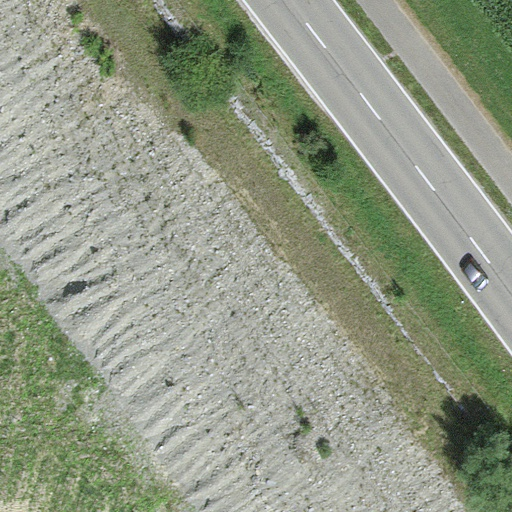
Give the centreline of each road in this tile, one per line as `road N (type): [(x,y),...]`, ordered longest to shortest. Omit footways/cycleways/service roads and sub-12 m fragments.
road 1 (primary): [(289,0),(511,294)]
road 2 (track): [(368,0),(511,188)]
